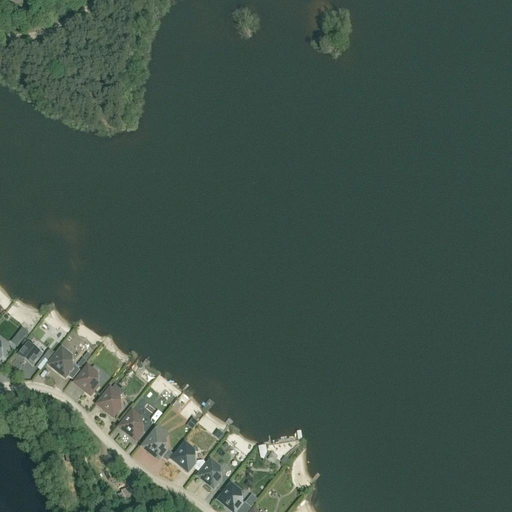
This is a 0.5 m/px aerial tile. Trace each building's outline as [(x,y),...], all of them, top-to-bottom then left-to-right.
[(22,329),(16,337),(22,341),(28,334),(22,329)] [(28,344),(19,356),(33,367),(42,355),(28,344)] [(62,351),(51,365),(65,377),(69,372),(71,373),(68,377),(73,380),(80,371),(76,367),(74,369),(73,368),(72,359),(62,351)] [(12,362),(17,369),(24,364),(19,357),(12,362)] [(43,358),(36,367),(41,371),(48,362),(43,358)] [(97,377),(88,369),(77,383),(91,395),(98,385),(97,377)] [(136,377),(125,391),(134,398),(144,384),(136,377)] [(120,398),(111,391),(99,405),(113,416),(121,407),(126,407),(125,398),(120,398)] [(132,414),(121,428),(135,439),(143,430),(142,421),(132,414)] [(192,431),(198,423),(193,419),(186,427),(192,431)] [(159,459),(166,450),(165,441),(156,434),(145,448),(159,459)] [(195,463),(194,454),(185,446),(174,461),(188,472),(195,463)] [(169,453),(164,460),(168,463),(174,457),(169,453)] [(205,464),(204,462),(199,463),(194,469),(199,472),(205,464)] [(221,480),(220,471),(210,464),(199,478),(213,489),(221,480)] [(240,495),(231,488),(220,502),(232,511),(234,511),(241,504),(240,495)]
